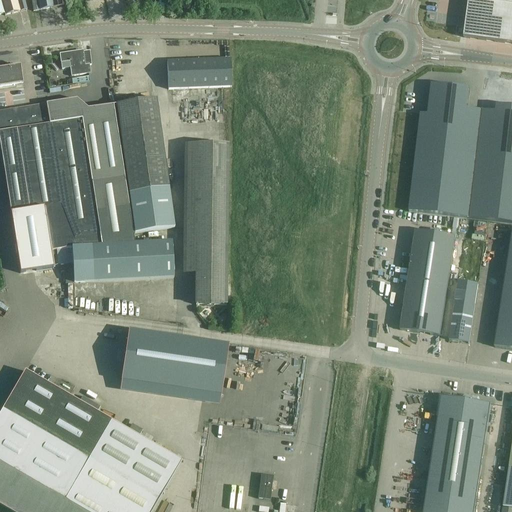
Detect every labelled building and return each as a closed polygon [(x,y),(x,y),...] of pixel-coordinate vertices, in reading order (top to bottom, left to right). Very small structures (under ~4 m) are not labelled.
[(0,0),(2,4),(5,16),(20,13),(16,0),(0,0)] [(16,0),(20,13),(27,11),(27,10),(25,1),(24,0),(16,0)] [(31,0),(33,12),(35,12),(40,11),(38,0),(31,0)] [(38,0),(40,11),(53,9),(51,0),(38,0)] [(511,0),(465,0),(469,0),(465,27),(463,38),(511,44),(511,0)] [(83,52),(82,52),(60,55),(62,70),(70,69),(72,77),(90,74),(89,66),(91,66),(89,52),(83,53),(83,52)] [(230,60),(167,62),(169,90),(231,88),(230,60)] [(20,67),(12,68),(0,70),(0,88),(23,85),(20,67)] [(412,183),(409,212),(467,219),(471,189),(479,121),(465,120),(466,109),(469,90),(432,86),(428,115),(420,114),(412,183)] [(72,248),(134,245),(115,106),(88,110),(77,100),(9,111),(0,112),(0,146),(1,151),(11,214),(20,274),(53,269),(50,249),(51,248),(52,252),(72,248)] [(125,170),(165,165),(156,100),(116,106),(125,170)] [(481,121),(469,221),(511,226),(511,109),(497,108),(495,123),(481,121)] [(196,306),(226,306),(228,146),(198,146),(196,306)] [(165,165),(125,170),(134,235),(174,229),(165,165)] [(415,232),(400,331),(440,337),(455,238),(415,232)] [(511,232),(494,348),(511,350),(511,232)] [(171,243),(134,245),(72,248),(73,265),(64,266),(65,285),(74,284),(173,279),(171,243)] [(458,282),(455,302),(449,341),(469,344),(475,305),(478,285),(458,282)] [(128,332),(121,382),(221,397),(228,347),(128,332)] [(239,353),(240,341),(226,340),(225,345),(230,346),(229,352),(239,353)] [(25,372),(0,415),(0,506),(10,511),(152,511),(181,463),(25,372)] [(478,403),(477,400),(466,398),(464,401),(441,398),(423,511),(474,511),(491,405),(478,403)] [(264,453),(275,455),(276,449),(265,447),(264,453)] [(511,509),(511,449),(509,469),(503,509),(511,509)] [(258,500),(270,501),(273,477),(261,476),(258,500)]
